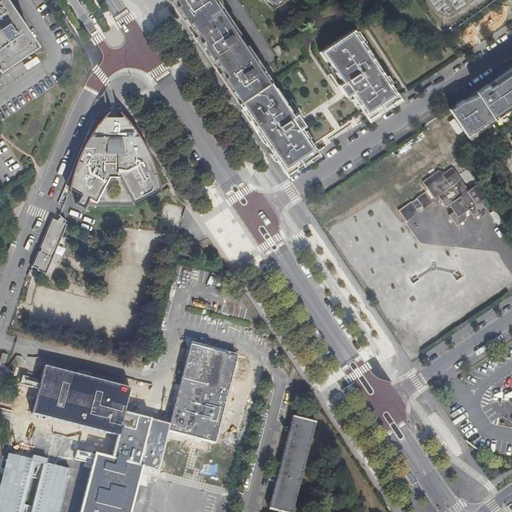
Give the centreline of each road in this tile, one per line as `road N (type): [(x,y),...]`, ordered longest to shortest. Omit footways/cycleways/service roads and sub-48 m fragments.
road 1 (residential): [(253,216),(511,43)]
road 2 (residential): [(0,308),(101,73),(129,50)]
road 3 (residential): [(380,406),(253,216)]
road 4 (residential): [(253,216),(164,83),(129,50)]
road 5 (residential): [(380,406),(511,316)]
road 6 (residential): [(451,511),(380,406)]
